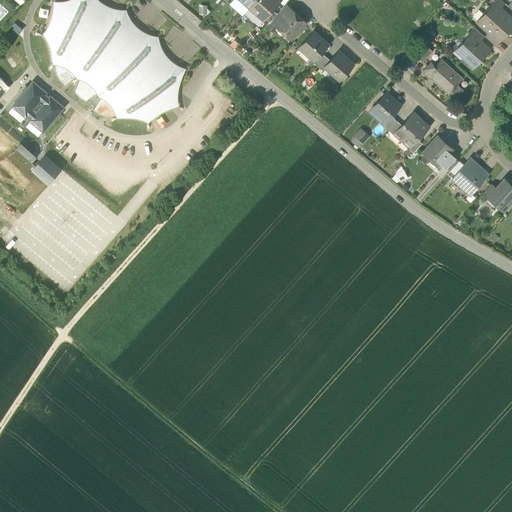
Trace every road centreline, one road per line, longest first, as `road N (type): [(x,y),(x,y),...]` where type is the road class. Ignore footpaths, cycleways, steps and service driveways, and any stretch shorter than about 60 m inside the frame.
road 1 (residential): [(164,0),(447,234),(511,269)]
road 2 (track): [(0,432),(63,334),(278,97)]
road 3 (track): [(278,511),(63,334)]
road 4 (residential): [(321,15),(439,118),(487,123)]
